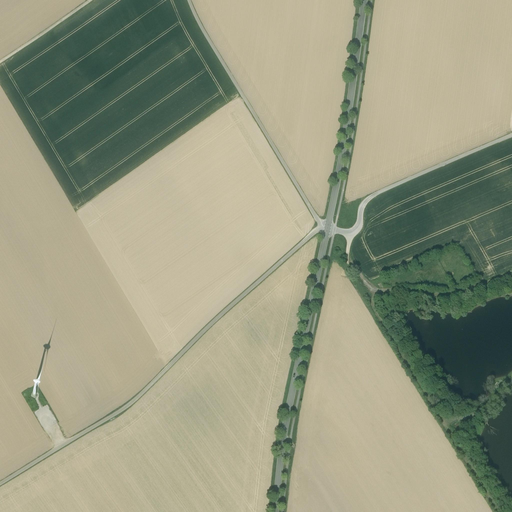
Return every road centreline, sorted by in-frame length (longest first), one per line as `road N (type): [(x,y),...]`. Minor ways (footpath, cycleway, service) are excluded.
road 1 (track): [(327,228),(314,230),(137,392),(0,481)]
road 2 (secondary): [(276,511),(284,431),(327,228)]
road 3 (unclassified): [(327,228),(189,0)]
road 4 (track): [(376,292),(375,313),(497,511)]
road 5 (secondary): [(327,228),(365,0)]
road 6 (unclassified): [(511,133),(375,194),(351,233),(327,228)]
road 7 (track): [(511,272),(454,295),(376,292),(347,256)]
